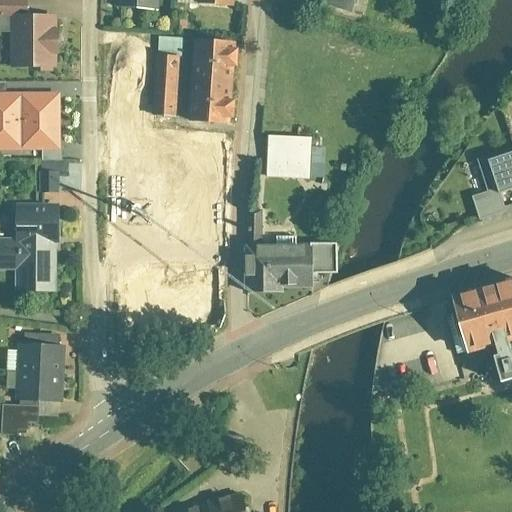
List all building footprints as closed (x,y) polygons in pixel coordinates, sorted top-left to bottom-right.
[(16,71),(62,70),(62,15),(30,15),(30,0),(0,0),(0,29),(15,29),(16,71)] [(229,123),(236,45),(196,41),(189,120),(229,123)] [(181,58),(157,56),(153,115),(178,117),(181,58)] [(148,78),(119,77),(119,83),(113,83),(112,116),(118,116),(116,163),(145,163),(148,78)] [(6,93),(0,93),(0,150),(58,151),(58,94),(6,93)] [(319,180),(321,136),(273,133),(270,178),(319,180)] [(511,151),(474,165),(489,207),(511,199),(511,151)] [(169,203),(168,240),(218,242),(220,159),(184,158),(182,204),(169,203)] [(17,296),(65,296),(66,206),(24,206),(23,241),(0,240),(0,271),(18,271),(17,296)] [(333,271),(332,246),(249,248),(250,294),(278,293),(278,283),(311,282),(311,272),(333,271)] [(124,289),(125,326),(132,325),(133,340),(171,339),(170,323),(210,321),(209,286),(166,288),(165,272),(130,274),(131,289),(124,289)] [(511,287),(447,307),(465,364),(511,349),(511,287)] [(40,409),(64,410),(69,348),(22,347),(17,409),(40,409)] [(2,409),(2,439),(20,439),(20,430),(31,431),(31,422),(40,422),(40,409),(17,409),(2,409)] [(171,511),(244,511),(237,486),(170,506),(171,511)]
